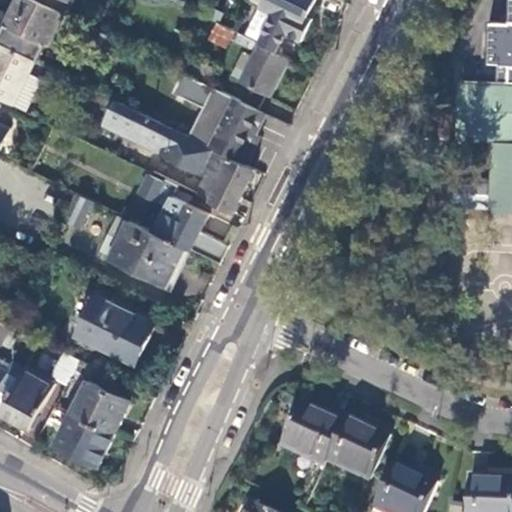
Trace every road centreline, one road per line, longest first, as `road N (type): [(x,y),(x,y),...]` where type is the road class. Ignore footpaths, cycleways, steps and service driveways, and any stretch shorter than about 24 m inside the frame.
road 1 (primary): [(266,316),(325,169),(420,0)]
road 2 (primary): [(393,0),(232,300)]
road 3 (residential): [(511,419),(480,418),(266,316)]
road 4 (primary): [(232,300),(138,511)]
road 5 (primary): [(180,511),(266,316)]
